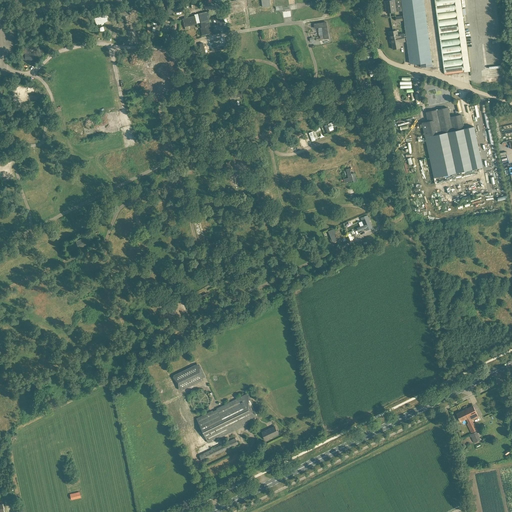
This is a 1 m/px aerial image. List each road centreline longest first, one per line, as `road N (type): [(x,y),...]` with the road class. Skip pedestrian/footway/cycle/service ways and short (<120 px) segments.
road 1 (primary): [(213,511),(511,361)]
road 2 (unclassified): [(511,102),(390,62),(377,47),(367,0)]
road 3 (track): [(380,227),(358,206),(286,211),(262,135)]
road 4 (track): [(111,224),(141,261),(123,297),(132,335),(154,332),(163,320)]
road 5 (unclassified): [(0,16),(121,0)]
